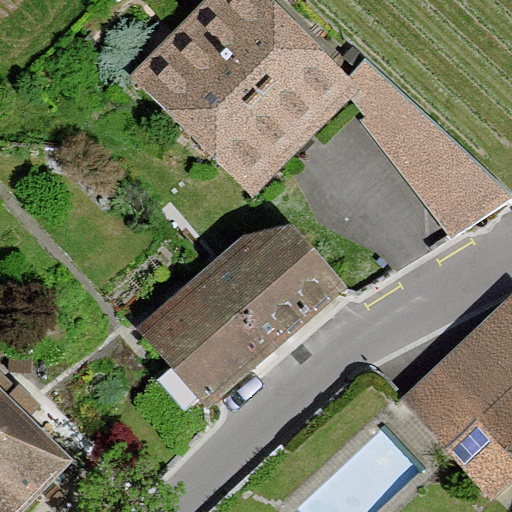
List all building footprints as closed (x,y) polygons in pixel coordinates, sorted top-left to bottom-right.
[(292,162),(358,95),(350,86),(262,0),(226,0),(144,84),(258,196),(292,162)] [(511,199),(373,62),(350,86),(358,95),(381,122),(375,127),(449,239),(511,200),(511,199)] [(215,276),(147,333),(209,405),(337,292),(288,236),(250,246),(215,276)] [(511,304),(407,402),(440,438),(511,370),(511,304)] [(0,511),(45,511),(95,461),(33,401),(0,370),(0,511)] [(511,370),(440,438),(499,500),(511,488),(511,370)]
